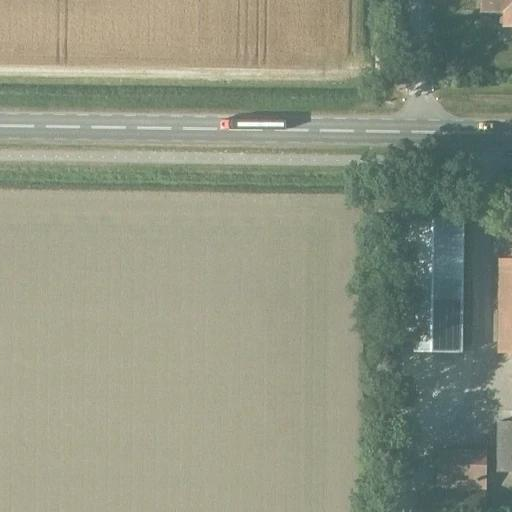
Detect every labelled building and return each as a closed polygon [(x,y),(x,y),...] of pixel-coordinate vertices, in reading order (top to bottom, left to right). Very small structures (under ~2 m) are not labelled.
[(511,0),(480,0),(480,13),(503,13),(503,28),(511,28),(511,0)] [(463,212),(402,211),(400,353),(461,354),(463,212)] [(511,260),(499,261),(498,353),(511,353),(511,260)] [(496,473),(511,473),(511,472),(511,421),(511,422),(496,422),(496,473)] [(485,490),(486,451),(436,450),(436,490),(485,490)] [(483,511),(484,493),(484,491),(436,491),(436,495),(420,495),(420,511),(483,511)]
